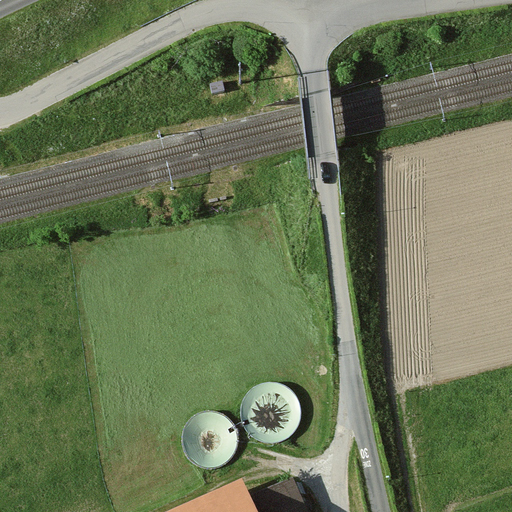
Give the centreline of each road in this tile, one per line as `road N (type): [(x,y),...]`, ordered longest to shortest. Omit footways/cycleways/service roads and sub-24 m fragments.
road 1 (unclassified): [(380,511),(347,346),(311,24)]
road 2 (unclassified): [(311,24),(240,6),(198,16),(0,112)]
road 3 (unclassified): [(454,0),(311,24)]
